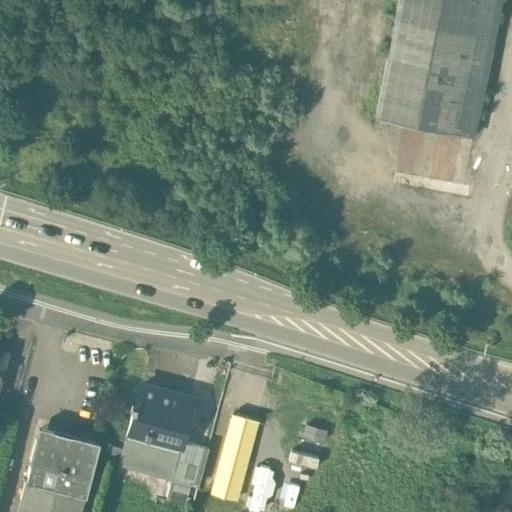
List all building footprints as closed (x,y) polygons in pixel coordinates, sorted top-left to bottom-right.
[(504,0),(402,0),(379,111),(477,134),(504,0)] [(193,397),(140,383),(135,404),(131,403),(130,409),(131,409),(126,429),(127,430),(148,435),(150,429),(180,437),(178,444),(180,444),(181,440),(193,397)] [(233,413),(212,491),(236,497),(257,420),(233,413)] [(80,511),(96,437),(33,424),(15,511),(80,511)] [(150,429),(148,435),(127,430),(117,462),(172,477),(179,448),(184,450),(186,441),(181,440),(180,444),(178,444),(180,437),(150,429)] [(186,441),(184,450),(179,448),(172,477),(175,478),(197,484),(207,447),(186,441)]
